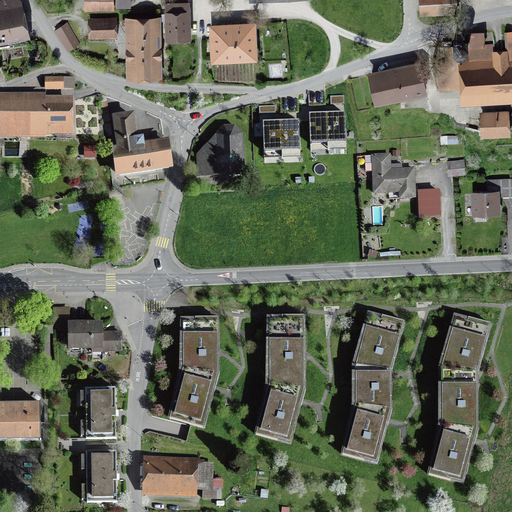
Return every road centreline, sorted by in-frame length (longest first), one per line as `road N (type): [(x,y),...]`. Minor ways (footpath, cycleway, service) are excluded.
road 1 (tertiary): [(155,281),(511,265)]
road 2 (residential): [(411,43),(184,121)]
road 3 (residential): [(155,281),(134,428),(136,511)]
road 4 (residential): [(184,121),(155,281)]
road 5 (tertiary): [(0,284),(155,281)]
